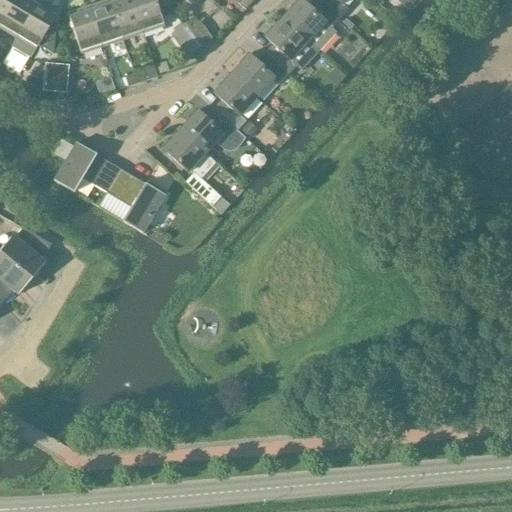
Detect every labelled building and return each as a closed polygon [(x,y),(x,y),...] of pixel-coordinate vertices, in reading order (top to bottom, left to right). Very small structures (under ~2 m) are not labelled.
[(14,0),(0,23),(0,29),(16,39),(38,2),(34,0),(14,0)] [(0,0),(0,23),(14,0),(0,0)] [(142,34),(130,0),(117,0),(118,2),(110,5),(122,41),(142,34)] [(130,0),(142,34),(163,27),(154,0),(130,0)] [(245,11),(252,4),(247,0),(241,0),(238,4),(245,11)] [(331,29),(339,20),(321,4),(313,12),(299,0),(298,0),(281,19),(318,53),(336,34),(331,29)] [(323,0),(321,4),(339,20),(348,11),(342,5),(346,0),(323,0)] [(49,9),(38,2),(16,39),(11,48),(30,59),(35,51),(55,18),(46,13),(49,9)] [(100,3),(88,7),(101,48),(122,41),(110,5),(101,8),(100,3)] [(80,55),(101,48),(88,7),(76,11),(77,16),(68,19),(80,55)] [(190,32),(189,32),(201,47),(211,40),(194,18),(184,25),(190,32)] [(318,53),(281,19),(264,38),(277,51),(269,59),(288,76),(296,68),(301,72),(318,53)] [(201,47),(189,32),(190,32),(184,25),(173,34),(189,56),(201,47)] [(279,86),(288,76),(269,59),(261,68),(248,56),(230,75),(256,99),(273,80),(279,86)] [(165,62),(156,65),(159,73),(167,70),(165,62)] [(54,93),(56,65),(45,64),(42,92),(54,93)] [(69,66),(56,65),(54,93),(66,94),(69,66)] [(134,76),(137,85),(146,82),(143,72),(134,76)] [(240,117),(256,99),(230,75),(213,94),(226,107),(218,115),(237,132),(245,123),(246,122),(240,117)] [(128,88),(137,85),(134,76),(124,79),(128,88)] [(511,87),(511,86),(457,126),(475,150),(467,156),(486,180),(494,174),(511,198),(511,210),(510,212),(511,215),(511,87)] [(197,112),(179,131),(205,155),(216,143),(218,145),(218,146),(221,149),(223,150),(225,151),(226,152),(228,152),(231,152),(233,152),(235,151),(236,150),(237,149),(244,142),(243,141),(244,139),(237,132),(218,115),(210,124),(197,112)] [(245,123),(237,132),(244,139),(245,140),(254,130),(245,123)] [(214,163),(205,155),(179,131),(161,150),(187,174),(190,171),(193,174),(184,184),(211,208),(220,198),(200,180),(214,163)] [(53,182),(75,195),(84,180),(106,194),(120,170),(91,153),(90,152),(90,153),(75,144),(53,182)] [(149,188),(120,170),(106,194),(128,207),(120,221),(142,234),(164,197),(150,188),(150,187),(149,187),(149,188)] [(0,213),(0,238),(3,240),(14,222),(0,213)] [(12,237),(0,251),(0,254),(31,280),(45,263),(42,261),(50,246),(21,229),(15,239),(12,237)] [(31,280),(0,254),(0,303),(2,305),(14,294),(17,296),(31,280)]
